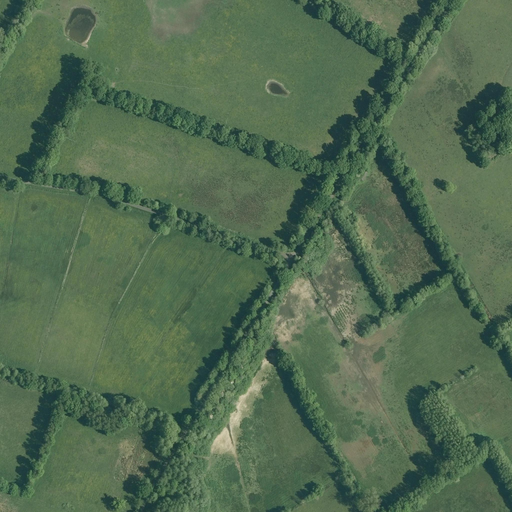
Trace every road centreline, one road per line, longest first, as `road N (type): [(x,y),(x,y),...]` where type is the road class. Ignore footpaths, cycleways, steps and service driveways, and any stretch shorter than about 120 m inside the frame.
road 1 (residential): [(293,257),(0,179)]
road 2 (residential): [(453,0),(293,257)]
road 3 (residential): [(293,257),(152,484),(144,511)]
road 4 (track): [(375,124),(501,335)]
